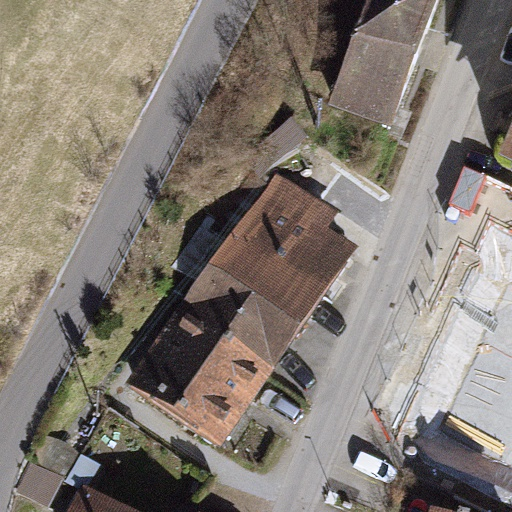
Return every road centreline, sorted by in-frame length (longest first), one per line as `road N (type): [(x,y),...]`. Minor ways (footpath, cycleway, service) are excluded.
road 1 (residential): [(295,511),(497,0)]
road 2 (residential): [(0,470),(227,0)]
